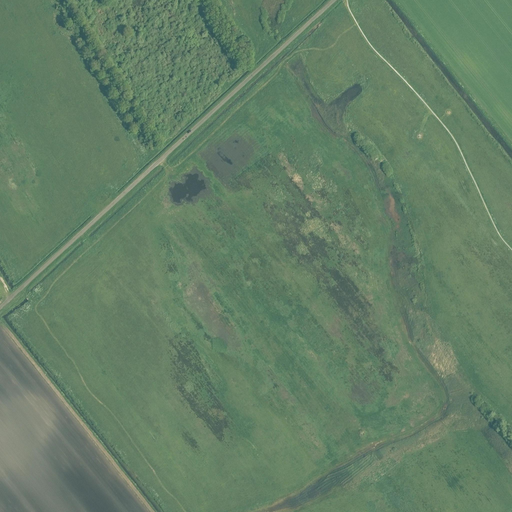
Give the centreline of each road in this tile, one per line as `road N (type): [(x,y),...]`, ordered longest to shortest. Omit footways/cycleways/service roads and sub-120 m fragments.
road 1 (unclassified): [(0,307),(333,0)]
road 2 (track): [(153,511),(0,318)]
